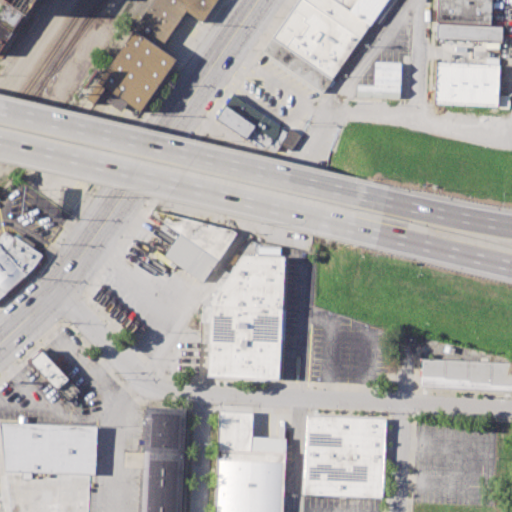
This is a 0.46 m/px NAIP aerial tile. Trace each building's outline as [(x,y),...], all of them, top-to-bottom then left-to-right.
[(0,0),(36,0),(0,54),(0,0)] [(154,0),(216,0),(202,22),(187,10),(162,48),(178,59),(141,113),(105,90),(95,104),(88,99),(154,0)] [(299,0),(263,52),(308,84),(323,95),(373,23),(354,10),(360,0),(299,0)] [(436,0),(435,40),(502,44),(503,28),(490,28),(491,0),(436,0)] [(356,97),(399,98),(400,62),(374,62),(373,85),(356,85),(356,97)] [(434,104),(498,107),(500,66),(436,63),(434,104)] [(215,121),(234,94),(280,127),(262,153),(215,121)] [(150,213),(152,209),(232,229),(237,233),(202,283),(163,255),(178,233),(150,213)] [(22,236),(32,243),(30,247),(42,255),(0,297),(0,237),(4,231),(20,240),(22,236)] [(208,375),(211,301),(243,254),(284,256),(278,378),(208,375)] [(105,282),(137,305),(146,311),(156,299),(115,269),(105,282)] [(105,282),(94,298),(121,327),(137,305),(105,282)] [(200,343),(208,343),(209,319),(200,319),(200,343)] [(31,362),(42,351),(79,391),(67,402),(31,362)] [(422,358),(511,361),(511,375),(511,389),(420,385),(422,358)] [(10,511),(0,419),(97,423),(96,476),(89,475),(87,511),(140,511),(145,406),(185,407),(180,511),(10,511)] [(213,511),(218,410),(253,411),(252,436),(286,437),(282,511),(213,511)] [(303,493),(307,415),(385,418),(381,497),(303,493)]
